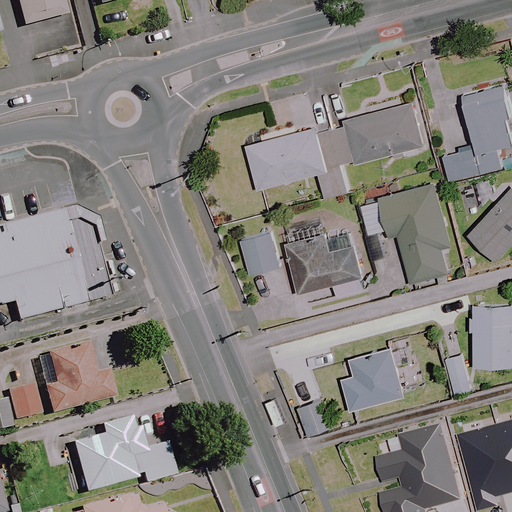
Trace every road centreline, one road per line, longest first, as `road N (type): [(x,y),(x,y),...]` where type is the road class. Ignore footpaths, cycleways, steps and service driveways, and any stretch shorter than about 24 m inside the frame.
road 1 (secondary): [(282,511),(132,140)]
road 2 (secondary): [(457,0),(255,52),(152,93)]
